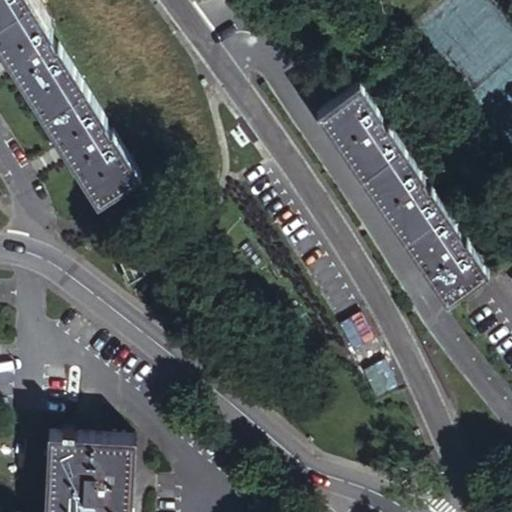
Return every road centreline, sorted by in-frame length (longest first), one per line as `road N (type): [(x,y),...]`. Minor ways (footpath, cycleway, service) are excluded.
road 1 (residential): [(446,511),(459,472),(398,335),(166,0)]
road 2 (tertiary): [(0,247),(67,273),(308,468),(406,511)]
